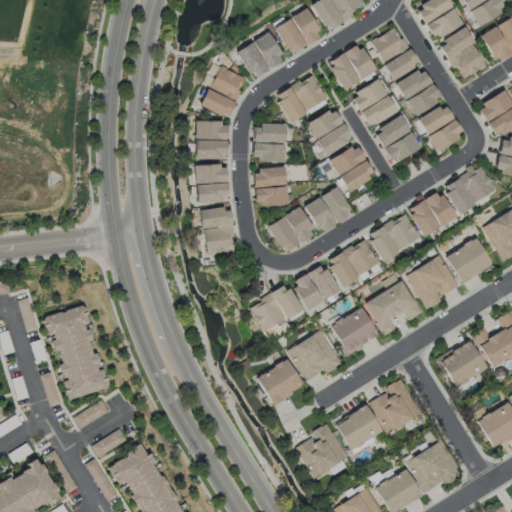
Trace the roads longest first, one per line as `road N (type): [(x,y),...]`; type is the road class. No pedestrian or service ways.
road 1 (secondary): [(124,0),(105,133),(108,207),(145,351),(238,511)]
road 2 (residential): [(389,0),(378,16),(248,105),(239,146),(246,228)]
road 3 (residential): [(475,142),(290,262),(256,253),(246,228)]
road 4 (secondary): [(142,231),(134,77),(152,0)]
road 5 (residential): [(322,395),(511,280)]
road 6 (secondary): [(270,511),(170,334)]
road 7 (residential): [(388,4),(475,142)]
road 8 (residential): [(398,351),(483,489)]
road 9 (residential): [(142,231),(0,252)]
